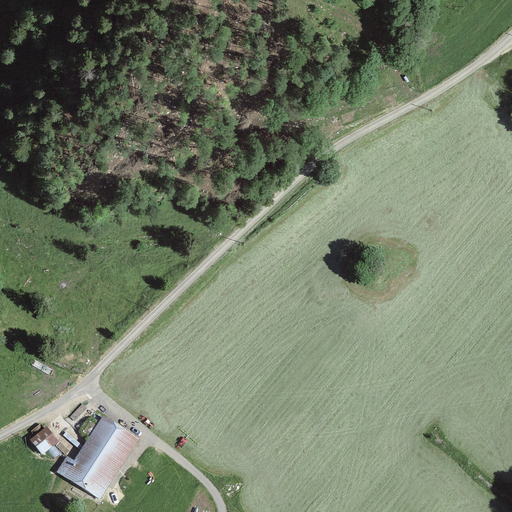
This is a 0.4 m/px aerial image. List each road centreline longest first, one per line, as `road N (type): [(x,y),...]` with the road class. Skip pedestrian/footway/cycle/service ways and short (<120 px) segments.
road 1 (unclassified): [(0,437),(86,382),(327,154),(511,39)]
road 2 (track): [(86,382),(209,485),(221,511)]
